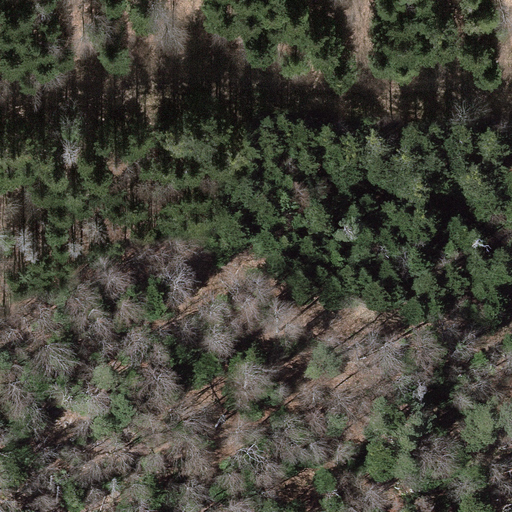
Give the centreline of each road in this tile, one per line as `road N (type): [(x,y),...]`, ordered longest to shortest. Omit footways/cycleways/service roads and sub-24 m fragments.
road 1 (track): [(0,93),(511,80)]
road 2 (track): [(202,283),(414,329),(511,332)]
